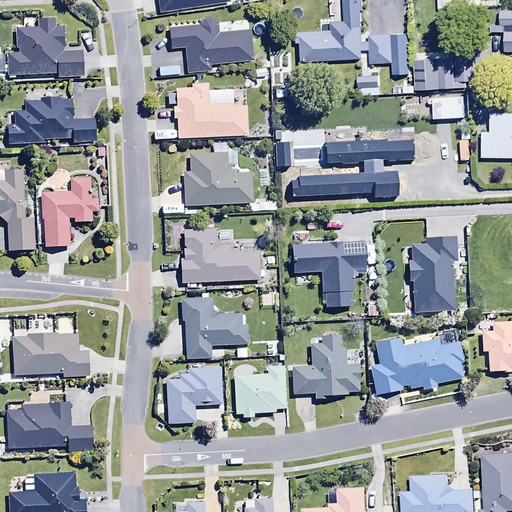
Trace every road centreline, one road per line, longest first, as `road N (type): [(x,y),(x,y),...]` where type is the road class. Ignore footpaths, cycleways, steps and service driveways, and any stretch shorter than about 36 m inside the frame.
road 1 (residential): [(136,453),(311,445),(511,406)]
road 2 (residential): [(140,293),(120,0)]
road 3 (residential): [(136,453),(140,293)]
road 4 (residential): [(140,293),(0,279)]
